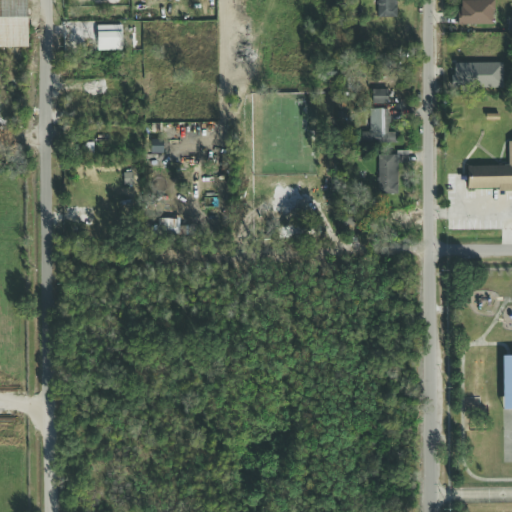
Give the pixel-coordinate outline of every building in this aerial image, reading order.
[(0,0),(0,48),(28,48),(27,0),(0,0)] [(395,0),(376,0),(376,18),(395,18),(395,0)] [(493,0),(459,0),(459,24),(493,24),(493,0)] [(122,50),(121,26),(96,26),(97,51),(122,50)] [(388,104),(387,87),(371,88),(371,105),(388,104)] [(365,143),(397,143),(397,131),(386,131),(386,108),(365,108),(365,143)] [(493,123),(469,123),(469,132),(493,132),(493,123)] [(377,194),(396,194),(396,155),(377,155),(377,194)] [(511,190),(511,166),(466,166),(466,190),(511,190)] [(511,294),(511,277),(479,277),(479,294),(511,294)] [(503,410),(511,410),(511,356),(501,357),(503,410)]
